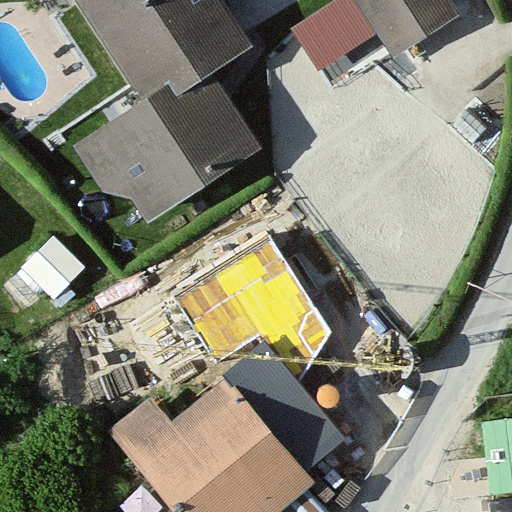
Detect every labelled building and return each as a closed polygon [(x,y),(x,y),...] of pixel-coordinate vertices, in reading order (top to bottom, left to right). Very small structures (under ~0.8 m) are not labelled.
[(69,0),(138,98),(168,77),(177,91),(211,68),(255,43),(227,0),(69,0)] [(455,0),(359,0),(393,56),(464,14),(455,0)] [(261,149),(211,68),(177,91),(168,77),(138,98),(71,146),(113,206),(131,195),(147,224),(261,149)] [(265,350),(294,385),(327,333),(270,240),(176,298),(232,378),(265,350)] [(170,429),(151,406),(119,432),(185,511),(269,511),(305,483),(296,472),(338,437),(294,385),(265,350),(232,378),(170,429)]
